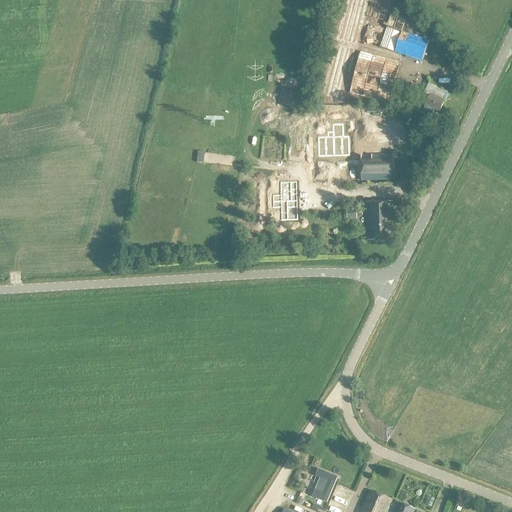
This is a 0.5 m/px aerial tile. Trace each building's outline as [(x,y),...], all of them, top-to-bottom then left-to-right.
[(392,19),(390,28),(402,31),(404,21),(392,19)] [(379,44),(384,27),(375,24),(370,41),(379,44)] [(395,53),(423,62),(430,42),(402,33),(401,35),(397,46),(397,48),(395,53)] [(396,75),(400,59),(358,49),(352,72),(384,80),(386,73),(396,75)] [(430,97),(423,111),(432,115),(434,110),(439,112),(444,103),(443,102),(448,93),(429,84),(425,94),(430,97)] [(333,132),(333,156),(349,156),(349,136),(339,136),(339,131),(333,132)] [(333,156),(333,132),(327,132),(327,137),(317,137),(317,157),(333,156)] [(360,155),(361,181),(395,180),(394,154),(360,155)] [(279,182),(279,183),(280,195),(272,196),(272,202),(291,201),(297,201),(296,182),(279,182)] [(297,201),(291,201),(272,202),(272,215),(280,215),(280,217),(280,221),(297,220),(297,201)] [(393,202),(367,203),(368,240),(394,240),(393,202)] [(347,206),(347,219),(357,219),(357,206),(347,206)] [(315,490),(312,497),(322,501),(327,503),(335,483),(338,477),(319,470),(316,476),(320,478),(326,481),(328,481),(326,487),(323,494),(315,490)] [(370,491),(361,511),(386,511),(391,500),(370,491)]
